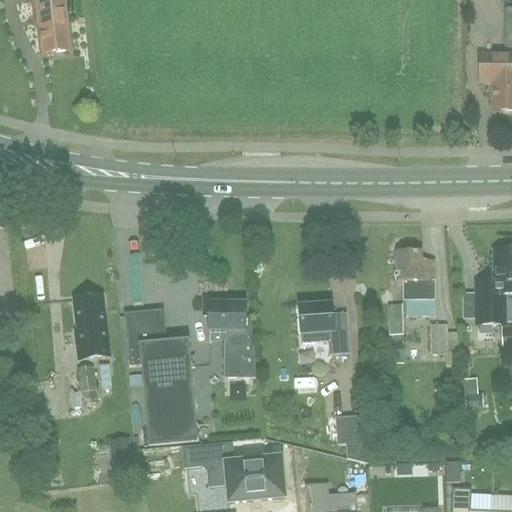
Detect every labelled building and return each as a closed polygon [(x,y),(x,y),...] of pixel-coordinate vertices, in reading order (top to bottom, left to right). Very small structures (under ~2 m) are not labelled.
[(61,0),(51,1),(35,3),(38,23),(40,22),(44,55),(69,52),(66,20),(63,20),(61,0)] [(511,12),(504,12),(503,49),(511,49),(511,12)] [(478,87),(493,87),(493,113),(511,112),(511,54),(478,55),(478,87)] [(508,328),(507,297),(511,297),(511,252),(494,253),(495,283),(474,284),(475,329),(508,328)] [(395,272),(395,280),(398,282),(398,284),(404,283),(404,302),(406,302),(406,320),(434,320),(434,302),(434,264),(421,264),(421,254),(398,254),(398,270),(395,272)] [(79,362),(109,359),(101,298),(74,301),(78,333),(76,334),(79,362)] [(227,333),(226,358),(226,361),(255,362),(251,320),(245,320),(245,307),(244,307),(235,307),(235,301),(204,301),(203,318),(210,318),(209,333),(227,333)] [(332,307),(299,310),(302,336),(302,345),(318,344),(329,343),(330,357),(349,355),(346,316),(332,317),(332,307)] [(163,312),(123,316),(128,370),(141,369),(149,449),(199,444),(189,342),(166,344),(163,312)] [(389,338),(403,337),(403,323),(388,324),(389,338)] [(447,327),(430,327),(431,357),(446,357),(446,368),(459,368),(459,356),(457,334),(447,335),(447,327)] [(511,328),(501,329),(502,350),(511,349),(511,328)] [(57,336),(39,337),(40,363),(58,362),(57,336)] [(395,364),(406,365),(408,350),(396,349),(395,364)] [(80,394),(70,395),(71,409),(82,408),(82,403),(98,401),(96,393),(93,369),(77,371),(78,378),(80,394)] [(336,421),(338,448),(346,447),(347,461),(366,465),(368,465),(364,418),(336,421)] [(231,444),(183,449),(185,469),(203,467),(209,471),(210,484),(227,482),(229,506),(285,500),(281,461),(233,465),(231,444)] [(446,485),(460,484),(460,466),(446,466),(446,485)] [(330,511),(330,498),(329,486),(305,488),(306,511),(357,511),(357,509),(330,511)] [(470,511),(471,501),(472,492),(452,491),(451,511),(470,511)]
